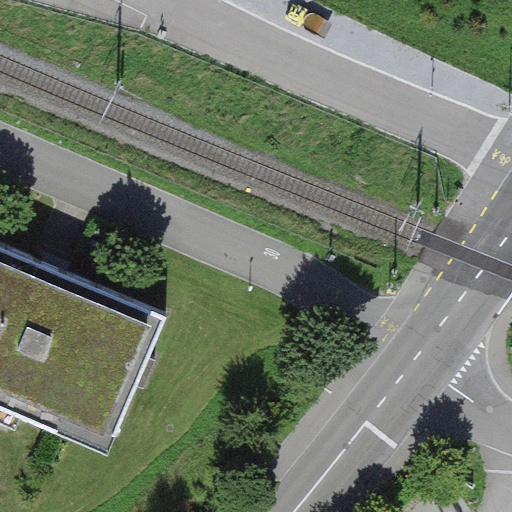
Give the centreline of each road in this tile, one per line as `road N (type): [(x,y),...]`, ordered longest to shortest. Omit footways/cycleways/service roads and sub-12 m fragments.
road 1 (residential): [(421,360),(320,287),(0,141)]
road 2 (residential): [(511,160),(150,0)]
road 3 (primary): [(421,360),(295,511)]
road 4 (primary): [(511,233),(421,360)]
